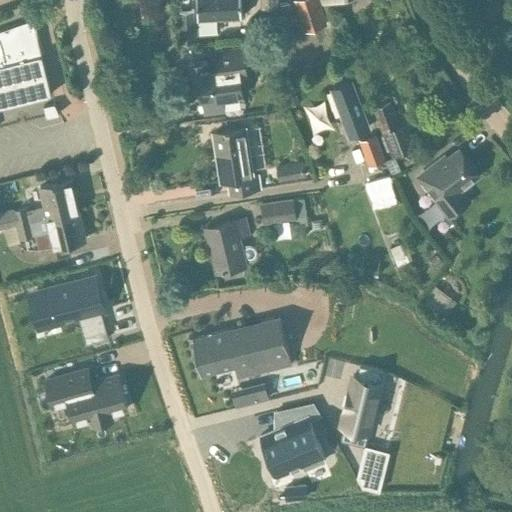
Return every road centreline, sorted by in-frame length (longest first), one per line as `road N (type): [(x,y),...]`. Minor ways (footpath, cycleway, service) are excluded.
road 1 (residential): [(211,511),(144,317),(71,0)]
road 2 (tertiary): [(511,141),(463,73),(433,0)]
